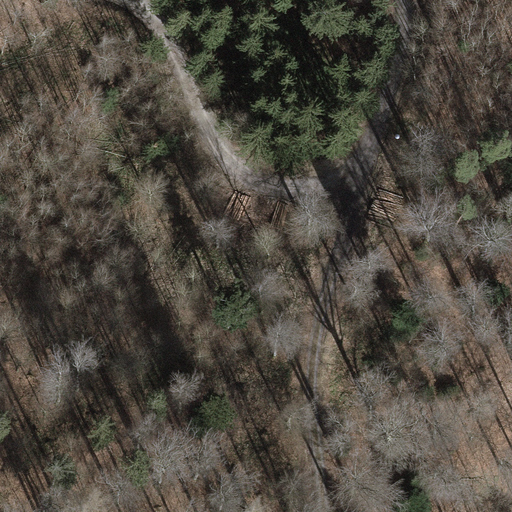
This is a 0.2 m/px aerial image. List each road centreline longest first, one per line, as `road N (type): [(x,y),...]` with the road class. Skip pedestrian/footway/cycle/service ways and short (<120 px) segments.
road 1 (track): [(403,0),(401,39),(362,164),(356,176),(323,189),(270,183),(232,163),(168,33),(133,0)]
road 2 (track): [(322,511),(309,367),(356,176)]
